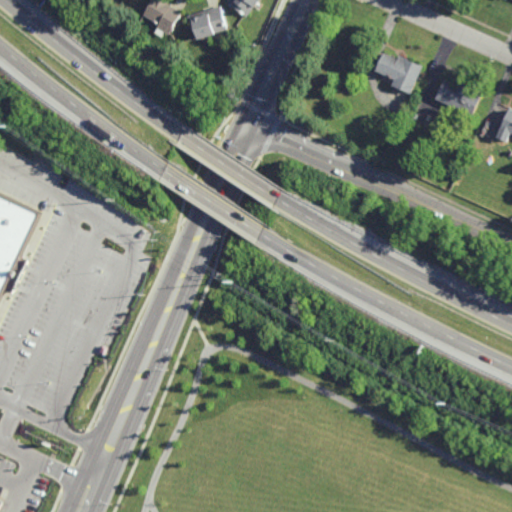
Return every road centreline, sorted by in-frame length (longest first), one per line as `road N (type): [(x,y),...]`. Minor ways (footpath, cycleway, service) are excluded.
road 1 (secondary): [(254,124),(217,180),(67,511)]
road 2 (secondary): [(95,511),(254,124)]
road 3 (residential): [(511,245),(254,124)]
road 4 (motorway): [(262,232),(511,366)]
road 5 (motorway): [(511,323),(280,199)]
road 6 (motorway): [(183,134),(6,0)]
road 7 (motorway): [(0,44),(165,169)]
road 8 (secondary): [(311,0),(254,124)]
road 9 (residential): [(511,55),(387,0)]
